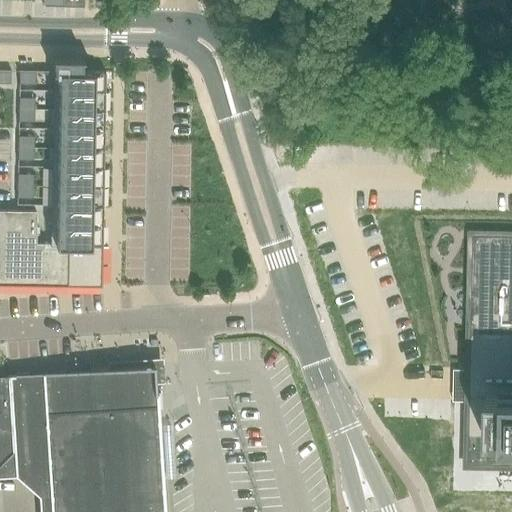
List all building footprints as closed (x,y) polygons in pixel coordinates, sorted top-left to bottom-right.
[(0,282),(99,284),(99,286),(101,286),(102,210),(104,71),(80,71),(80,60),(83,60),(83,58),(52,58),(52,59),(53,59),(53,62),(53,70),(51,70),(51,71),(51,72),(53,72),(50,243),(34,243),(35,211),(0,210),(0,282)] [(0,83),(10,83),(10,69),(0,69),(0,83)] [(34,84),(34,72),(18,71),(18,84),(34,84)] [(34,109),(34,97),(18,97),(18,109),(34,109)] [(34,121),(34,109),(18,109),(18,121),(34,121)] [(33,148),(33,136),(17,135),(17,147),(33,148)] [(303,147),(296,146),(295,161),(302,161),(303,147)] [(33,160),(33,148),(17,147),(17,159),(33,160)] [(32,186),(33,174),(17,173),(16,185),(32,186)] [(32,198),(32,186),(16,185),(16,197),(32,198)] [(511,258),(472,258),(471,331),(471,348),(470,384),(469,451),(468,462),(511,463),(511,258)] [(430,320),(429,332),(445,333),(446,321),(430,320)] [(161,511),(155,405),(154,393),(155,393),(153,365),(117,367),(43,372),(14,374),(8,374),(8,375),(8,376),(10,409),(13,450),(0,460),(0,476),(11,476),(36,494),(37,511),(161,511)] [(0,460),(13,450),(10,409),(8,376),(8,375),(0,375),(0,460)]
